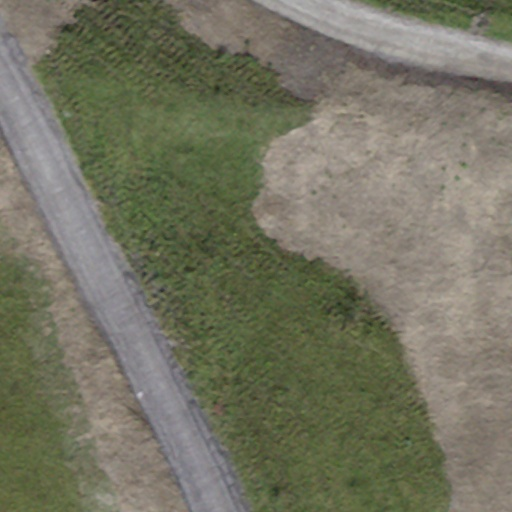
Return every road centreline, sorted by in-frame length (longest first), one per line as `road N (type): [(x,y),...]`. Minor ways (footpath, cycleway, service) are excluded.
road 1 (track): [(0,55),(33,108),(218,511)]
road 2 (track): [(511,60),(332,17),(303,0)]
